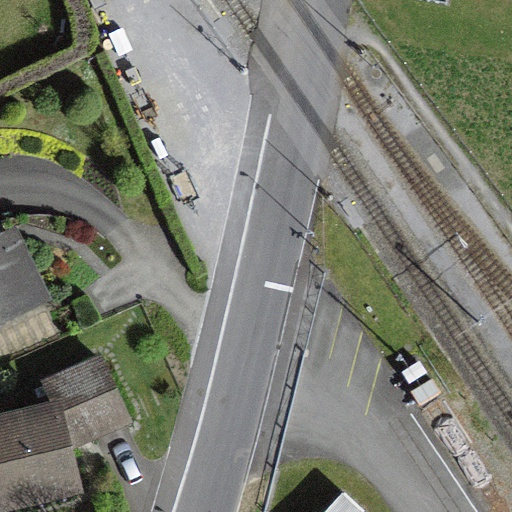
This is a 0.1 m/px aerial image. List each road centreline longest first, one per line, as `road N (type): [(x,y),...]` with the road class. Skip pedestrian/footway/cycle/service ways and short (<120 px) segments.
road 1 (residential): [(200,511),(266,261),(316,0)]
road 2 (unknown): [(266,261),(421,511)]
